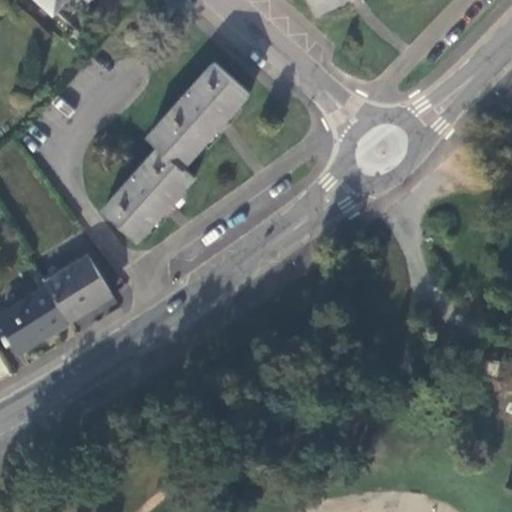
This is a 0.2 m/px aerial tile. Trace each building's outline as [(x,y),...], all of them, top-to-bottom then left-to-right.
[(43,0),(55,10),(64,0),(43,0)] [(312,0),(319,12),(333,4),(336,10),(354,0),(312,0)] [(216,61),(151,137),(161,146),(107,210),(147,243),(157,230),(153,226),(166,213),(169,217),(189,195),(185,191),(197,177),(186,168),(196,156),(199,159),(211,146),(207,143),(219,130),(222,133),(243,110),(240,106),(252,92),(216,61)] [(89,258),(47,284),(49,288),(70,322),(88,311),(112,296),(89,258)] [(47,336),(70,322),(49,288),(0,318),(0,319),(20,352),(47,336)]
